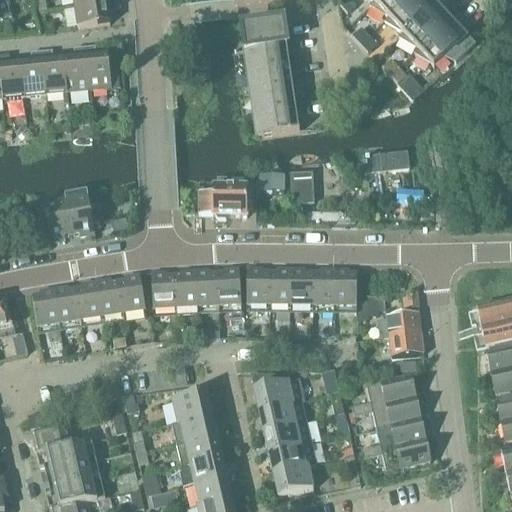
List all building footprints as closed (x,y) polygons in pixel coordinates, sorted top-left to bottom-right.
[(0,0),(0,24),(11,20),(4,0),(0,0)] [(72,0),(74,11),(117,4),(116,0),(72,0)] [(370,11),(388,21),(410,0),(378,0),(373,6),(369,9),(370,11)] [(384,26),(403,37),(436,6),(433,9),(426,1),(427,0),(410,0),(388,21),(383,25),(384,26)] [(348,1),(339,9),(347,18),(356,9),(348,1)] [(117,4),(74,11),(78,33),(110,28),(108,16),(119,15),(117,4)] [(399,42),(417,53),(448,24),(441,17),(444,14),(436,6),(403,37),(398,41),(399,42)] [(448,24),(417,53),(413,57),(414,58),(432,69),(433,70),(444,60),(456,67),(476,48),(467,39),(464,42),(455,33),(458,30),(451,22),(448,24)] [(242,33),(245,56),(296,49),(295,43),(286,44),(283,26),(242,33)] [(352,41),(360,49),(369,40),(361,32),(352,41)] [(369,40),(360,49),(368,57),(377,49),(369,40)] [(245,56),(248,77),(299,70),(298,64),(289,65),(287,57),(297,55),(296,49),(245,56)] [(95,50),(84,51),(89,94),(119,91),(118,75),(109,76),(108,60),(96,61),(95,50)] [(74,63),(64,64),(67,96),(89,94),(84,51),(73,52),(74,63)] [(52,54),(41,55),(46,99),(67,96),(64,64),(53,65),(52,54)] [(31,67),(21,68),(24,101),(46,99),(41,55),(30,57),(31,67)] [(9,59),(0,59),(0,77),(3,103),(24,101),(21,68),(10,69),(9,59)] [(381,72),(389,80),(398,72),(391,63),(381,72)] [(248,77),(251,99),(302,91),(301,85),(292,87),(291,78),(300,77),(299,70),(248,77)] [(398,72),(389,80),(397,89),(406,80),(398,72)] [(251,99),(255,120),(305,113),(305,107),(295,108),(294,99),(303,98),(302,91),(251,99)] [(305,113),(255,120),(258,142),(299,135),(297,121),(306,119),(305,113)] [(412,160),(365,164),(367,183),(414,179),(412,160)] [(290,179),(291,207),(312,206),(310,178),(290,179)] [(199,199),(199,207),(199,220),(213,220),(213,222),(216,222),(218,225),(225,225),(228,222),(247,222),(247,217),(247,210),(247,194),(213,193),(213,199),(199,199)] [(422,208),(423,195),(405,194),(404,206),(422,208)] [(88,203),(66,207),(72,239),(79,238),(80,242),(95,239),(88,203)] [(72,239),(66,207),(44,211),(50,247),(65,244),(65,241),(72,239)] [(438,230),(452,230),(453,212),(438,211),(438,230)] [(224,277),(217,277),(219,310),(241,309),(239,273),(224,273),(224,277)] [(247,309),(268,310),(269,277),(262,277),(262,273),(247,273),(247,309)] [(268,310),(290,310),(291,273),(277,273),(277,277),(269,277),(268,310)] [(290,310),(312,310),(313,277),(305,277),(305,274),(291,273),(290,310)] [(209,274),(195,275),(197,312),(219,310),(217,277),(209,278),(209,274)] [(312,310),(334,311),(335,274),(320,274),(320,277),(313,277),(312,310)] [(335,274),(334,311),(356,311),(357,278),(349,278),(349,274),(335,274)] [(181,279),(173,280),(175,313),(197,312),(195,275),(181,276),(181,279)] [(175,313),(173,280),(166,280),(166,277),(151,277),(153,314),(175,313)] [(125,285),(118,286),(124,319),(145,315),(139,279),(124,281),(125,285)] [(110,284),(96,286),(102,322),(124,319),(118,286),(110,287),(110,284)] [(82,292),(75,293),(80,326),(102,322),(96,286),(82,289),(82,292)] [(67,291),(53,294),(59,330),(80,326),(75,293),(68,295),(67,291)] [(403,295),(406,316),(421,314),(418,293),(403,295)] [(59,330),(53,294),(39,296),(40,299),(32,301),(37,333),(39,348),(45,347),(43,332),(59,330)] [(0,333),(12,331),(6,302),(3,303),(0,302),(0,333)] [(511,305),(477,313),(481,333),(511,326),(511,305)] [(387,322),(389,342),(421,338),(418,318),(387,322)] [(19,320),(11,322),(15,341),(23,340),(19,320)] [(511,326),(481,333),(485,353),(511,346),(511,326)] [(421,338),(389,342),(392,362),(423,358),(421,338)] [(511,350),(486,356),(490,378),(511,373),(511,350)] [(398,377),(417,376),(416,363),(398,364),(398,377)] [(511,373),(490,378),(495,400),(511,396),(511,373)] [(334,375),(325,378),(329,399),(339,397),(334,375)] [(351,412),(353,417),(415,402),(410,380),(366,391),(370,407),(351,412)] [(253,394),(259,417),(302,407),(302,406),(305,405),(300,383),(253,394)] [(177,428),(180,428),(212,420),(207,397),(172,405),(177,428)] [(136,411),(133,400),(123,402),(126,414),(136,411)] [(372,417),(376,433),(420,423),(415,402),(353,417),(354,421),(372,417)] [(511,403),(496,406),(501,427),(511,424),(511,403)] [(259,417),(263,437),(307,427),(302,407),(259,417)] [(344,418),(342,407),(332,409),(335,421),(344,418)] [(27,420),(30,434),(50,430),(46,416),(27,420)] [(126,438),(122,419),(112,421),(116,440),(126,438)] [(180,428),(184,448),(217,440),(212,420),(180,428)] [(361,454),(362,459),(425,444),(420,423),(376,433),(380,450),(361,454)] [(511,424),(501,427),(505,447),(511,445),(511,424)] [(263,437),(268,458),(312,448),(307,427),(263,437)] [(32,440),(36,459),(74,450),(70,431),(32,440)] [(349,439),(347,432),(338,434),(339,441),(349,439)] [(177,450),(182,470),(222,461),(217,440),(184,448),(177,450)] [(425,444),(362,459),(364,464),(382,459),(386,476),(430,466),(425,444)] [(134,447),(136,460),(146,457),(143,445),(134,447)] [(48,470),(49,476),(96,465),(92,446),(74,450),(36,459),(39,472),(48,470)] [(273,478),(308,470),(316,468),(312,448),(268,458),(273,478)] [(505,477),(511,475),(511,452),(500,455),(505,477)] [(146,457),(136,460),(139,470),(148,467),(146,457)] [(357,472),(354,460),(344,463),(347,474),(357,472)] [(184,491),(194,489),(226,481),(222,461),(182,470),(182,471),(179,471),(184,491)] [(49,476),(54,495),(100,484),(96,465),(49,476)] [(308,470),(273,478),(278,501),(313,493),(308,470)] [(141,480),(143,489),(146,500),(161,496),(156,476),(141,480)] [(194,489),(199,509),(231,502),(226,481),(194,489)] [(48,511),(66,511),(88,507),(105,503),(100,484),(54,495),(55,500),(46,502),(48,511)] [(130,497),(133,511),(143,511),(139,495),(130,497)] [(147,502),(148,511),(159,511),(156,500),(147,502)] [(233,511),(231,502),(199,509),(196,510),(196,511),(233,511)]
